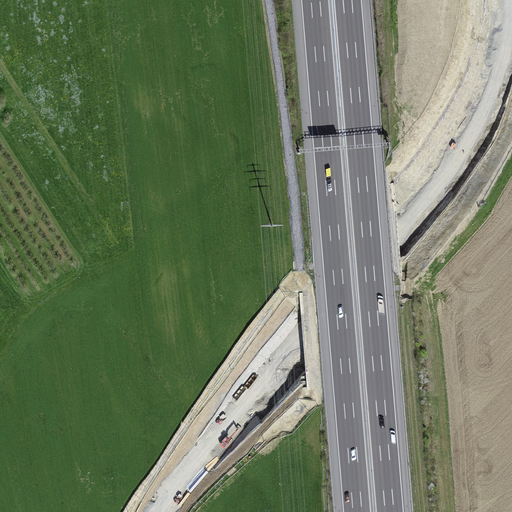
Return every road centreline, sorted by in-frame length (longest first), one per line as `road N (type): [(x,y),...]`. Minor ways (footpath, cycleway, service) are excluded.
road 1 (primary): [(504,0),(497,79),(458,156),(159,511)]
road 2 (motorway): [(315,0),(357,511)]
road 3 (motorway): [(389,511),(348,0)]
